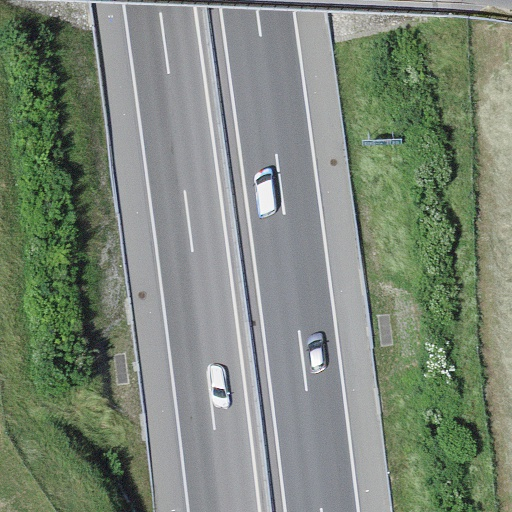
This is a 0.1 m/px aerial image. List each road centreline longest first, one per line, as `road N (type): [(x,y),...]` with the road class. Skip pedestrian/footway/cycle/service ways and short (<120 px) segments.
road 1 (motorway): [(321,511),(255,0)]
road 2 (motorway): [(159,0),(224,511)]
